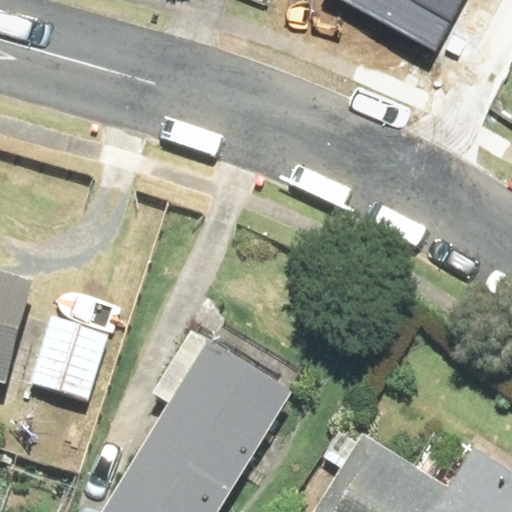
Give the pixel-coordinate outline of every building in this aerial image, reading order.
[(410,0),(448,19),(457,0),(410,0)] [(44,280),(0,268),(0,386),(14,391),(44,280)] [(118,342),(53,325),(35,391),(99,409),(118,342)] [(237,511),(305,399),(221,349),(200,335),(159,402),(180,416),(122,511),(237,511)] [(324,468),(350,483),(332,511),(511,511),(511,477),(485,462),(439,434),(418,468),(374,442),(369,449),(344,434),(324,468)]
